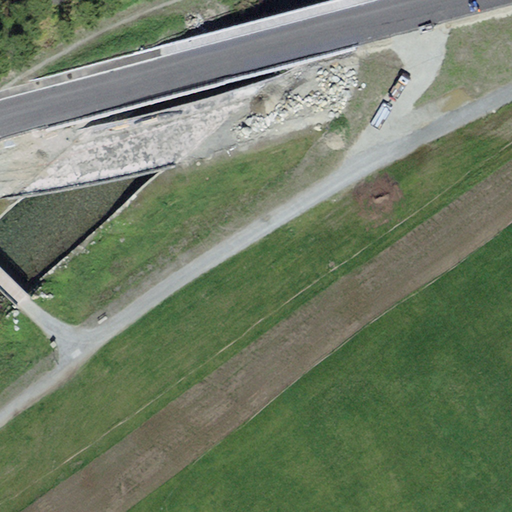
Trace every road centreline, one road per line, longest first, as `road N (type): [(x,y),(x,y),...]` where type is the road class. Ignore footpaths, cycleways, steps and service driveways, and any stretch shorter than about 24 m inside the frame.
road 1 (primary): [(0,176),(223,128),(337,89),(511,11)]
road 2 (track): [(77,356),(366,162),(337,89)]
